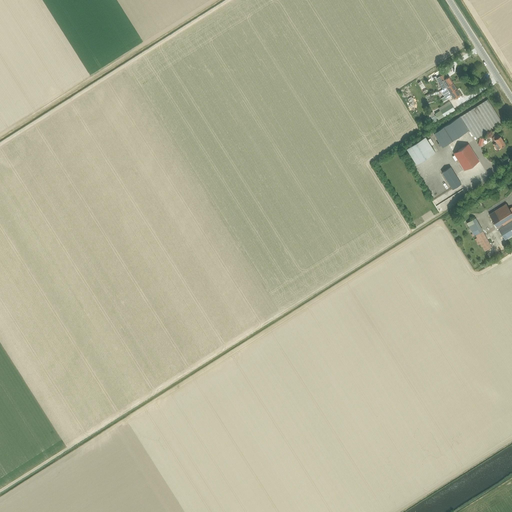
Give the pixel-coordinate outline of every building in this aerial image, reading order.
[(448,76),(446,78),(443,74),(436,78),(440,84),(439,85),(442,89),(452,83),(448,76)] [(444,96),(456,89),(452,83),(442,89),(440,90),(442,92),(444,96)] [(446,99),(451,95),(454,99),(460,95),(456,89),(444,96),(446,99)] [(441,145),(442,147),(467,131),(471,137),(472,135),(475,139),(502,122),(488,99),(433,133),(439,142),(438,143),(439,146),(441,145)] [(451,103),(440,110),(444,117),(455,110),(451,103)] [(496,150),(500,148),(505,145),(500,136),(499,134),(493,137),(494,140),(495,140),(497,142),(493,144),(496,150)] [(430,138),(428,140),(425,136),(406,148),(416,164),(435,152),(431,145),(434,144),(430,138)] [(464,170),(479,161),(468,144),(454,153),(464,170)] [(453,189),(461,184),(451,166),(442,172),(453,189)] [(511,206),(509,208),(506,204),(489,214),(498,229),(511,220),(511,206)] [(474,219),(466,223),(474,236),(475,235),(485,251),(492,247),(482,231),(474,219)] [(511,220),(498,229),(505,240),(511,235),(511,220)]
